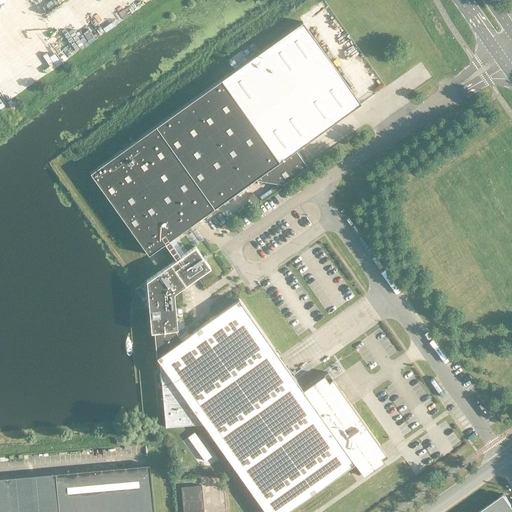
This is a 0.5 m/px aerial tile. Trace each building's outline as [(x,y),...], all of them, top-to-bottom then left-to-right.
[(302,21),(90,172),(148,254),(165,243),(167,247),(172,244),(169,239),(254,179),(282,185),(308,167),(296,150),(361,103),(302,21)] [(171,263),(146,280),(151,332),(154,331),(156,357),(159,361),(165,426),(203,423),(232,464),(265,511),(285,511),(355,463),(361,471),(363,475),(384,461),(381,457),(385,454),(380,446),(327,372),(303,389),(239,298),(181,339),(175,329),(177,329),(174,293),(186,285),(211,267),(205,258),(209,255),(206,251),(202,254),(196,245),(181,256),(172,244),(167,247),(176,259),(171,263)] [(0,477),(0,511),(153,511),(149,464),(0,477)] [(181,487),(183,511),(200,511),(201,511),(204,510),(202,485),(181,487)] [(511,511),(511,504),(504,493),(477,511),(511,511)]
